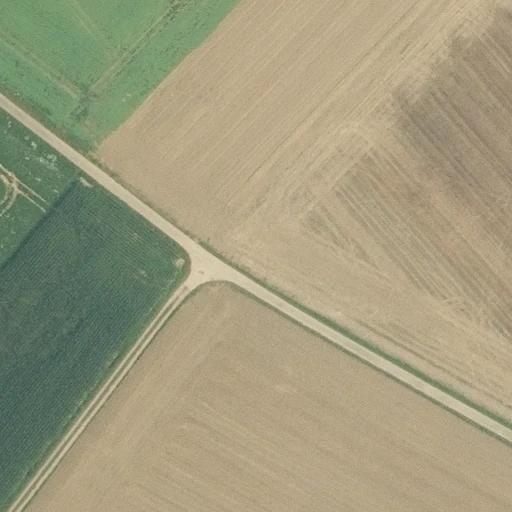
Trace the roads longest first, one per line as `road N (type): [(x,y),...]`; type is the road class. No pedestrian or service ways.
road 1 (track): [(511,443),(206,261),(0,103)]
road 2 (track): [(206,261),(14,511)]
